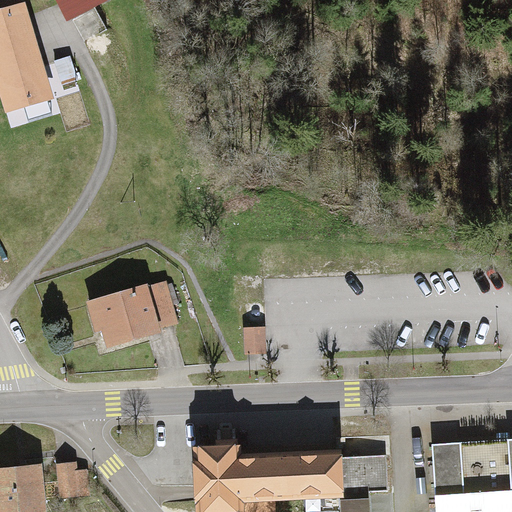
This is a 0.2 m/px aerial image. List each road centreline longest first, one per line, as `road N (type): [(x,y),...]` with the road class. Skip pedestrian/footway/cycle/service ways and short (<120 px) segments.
road 1 (tertiary): [(78,403),(511,385)]
road 2 (residential): [(78,403),(84,431),(147,511)]
